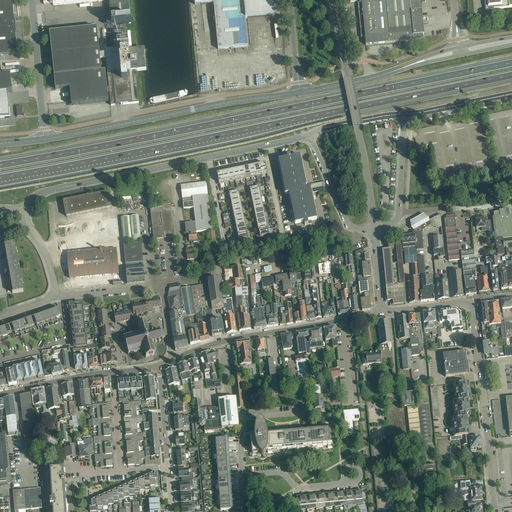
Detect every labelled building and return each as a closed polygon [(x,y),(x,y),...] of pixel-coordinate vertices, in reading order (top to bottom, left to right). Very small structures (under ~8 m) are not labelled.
[(9,0),(7,0),(0,0),(0,93),(7,93),(12,92),(10,74),(1,75),(0,61),(0,55),(12,54),(17,54),(15,34),(14,19),(12,0),(9,0)] [(42,0),(43,5),(53,4),(53,5),(103,1),(103,0),(109,0),(109,2),(110,7),(109,7),(111,21),(112,20),(112,25),(131,24),(131,18),(128,0),(42,0)] [(194,0),(195,5),(214,3),(218,49),(248,46),(245,18),(274,16),(272,0),(194,0)] [(349,0),(350,2),(357,1),(361,38),(365,37),(365,38),(366,45),(398,42),(398,43),(402,43),(401,41),(405,41),(405,42),(414,41),(414,40),(422,39),(421,35),(424,35),(424,30),(423,30),(421,31),(413,31),(411,16),(420,15),(422,15),(422,11),(419,11),(418,0),(349,0)] [(511,7),(511,0),(484,0),(485,4),(487,6),(485,7),(489,9),(490,8),(491,9),(507,8),(508,7),(511,6),(511,7)] [(420,15),(411,16),(413,31),(421,31),(423,30),(422,15),(420,15)] [(144,49),(141,49),(128,51),(128,48),(128,47),(127,32),(126,32),(126,25),(115,26),(116,32),(113,32),(115,48),(108,49),(108,45),(107,46),(106,37),(103,38),(104,46),(104,49),(105,49),(111,106),(139,103),(136,71),(146,70),(144,49)] [(97,28),(50,33),(55,90),(70,88),(71,105),(108,102),(105,71),(101,71),(100,61),(97,28)] [(7,93),(0,93),(0,119),(10,118),(7,93)] [(325,186),(324,182),(306,186),(300,156),(294,157),(293,154),(287,155),(287,158),(278,160),(285,194),(289,194),(295,224),(304,222),(305,225),(311,224),(310,221),(316,219),(311,193),(319,191),(318,187),(325,186)] [(206,183),(181,186),(184,209),(194,208),(195,223),(192,223),(185,224),(186,234),(196,233),(196,232),(212,231),(206,183)] [(63,201),(66,216),(111,207),(108,192),(87,196),(87,194),(83,195),(84,197),(63,201)] [(153,239),(164,238),(174,237),(170,205),(150,208),(153,239)] [(511,215),(509,216),(508,209),(499,210),(499,211),(493,212),(494,217),(492,217),(493,221),(493,222),(494,232),(497,255),(498,255),(499,262),(499,267),(501,290),(511,288),(511,262),(511,263),(511,257),(509,257),(508,249),(511,248),(511,215)] [(138,215),(130,216),(121,217),(124,242),(141,241),(138,215)] [(459,260),(454,215),(446,216),(445,219),(444,220),(449,261),(459,260)] [(475,219),(476,224),(476,228),(481,227),(482,231),(487,230),(487,233),(492,232),(491,226),(490,221),(485,221),(484,218),(475,219)] [(415,243),(416,252),(422,251),(420,231),(430,225),(430,224),(428,221),(430,220),(414,229),(414,231),(415,243)] [(214,232),(212,232),(207,232),(208,242),(209,242),(210,255),(217,255),(217,254),(219,254),(218,241),(215,242),(215,241),(214,232)] [(203,240),(202,237),(197,237),(196,234),(188,234),(189,241),(193,241),(193,242),(197,242),(197,240),(203,240)] [(433,250),(444,249),(442,236),(431,238),(433,250)] [(484,254),(483,247),(479,247),(479,240),(474,240),(475,255),(484,254)] [(123,244),(125,264),(143,262),(141,242),(123,244)] [(17,259),(15,243),(4,245),(4,246),(5,245),(8,261),(17,259)] [(382,250),(387,301),(391,300),(392,305),(406,304),(406,303),(405,299),(401,249),(400,244),(395,245),(397,263),(392,263),(390,249),(388,249),(382,250)] [(194,248),(186,249),(187,260),(196,259),(196,252),(194,252),(194,248)] [(418,276),(415,248),(403,250),(405,265),(412,264),(413,276),(418,276)] [(113,249),(68,253),(70,278),(118,274),(116,249),(113,249)] [(444,249),(433,250),(433,256),(436,256),(437,261),(440,260),(445,260),(444,249)] [(474,257),(474,252),(473,250),(460,252),(466,295),(476,294),(476,292),(473,271),(476,270),(474,257)] [(432,276),(431,275),(425,276),(423,258),(416,258),(418,277),(421,277),(423,292),(420,292),(421,302),(434,301),(432,276)] [(485,258),(485,259),(486,264),(489,264),(490,272),(492,291),(499,290),(497,272),(497,267),(497,258),(491,259),(491,258),(485,258)] [(11,277),(20,275),(17,259),(8,261),(11,277)] [(145,282),(143,262),(125,264),(127,284),(145,282)] [(363,270),(371,270),(370,262),(362,263),(363,270)] [(230,283),(231,289),(232,289),(233,298),(235,297),(239,331),(240,331),(250,330),(251,330),(248,307),(248,303),(248,287),(241,288),(240,280),(244,280),(243,271),(242,266),(232,267),(233,275),(234,280),(229,281),(230,283)] [(353,266),(348,267),(349,272),(346,273),(346,275),(353,274),(354,274),(353,266)] [(479,293),(490,291),(487,267),(480,268),(480,274),(483,273),(484,276),(476,277),(479,293)] [(452,297),(464,296),(461,269),(449,271),(452,297)] [(290,281),(289,274),(275,277),(276,284),(278,284),(278,282),(282,282),(283,292),(284,292),(285,297),(291,296),(291,291),(290,281)] [(12,293),(23,291),(20,275),(11,277),(13,293),(12,293)] [(261,280),(262,282),(262,288),(274,285),(273,277),(261,280)] [(420,302),(420,297),(418,277),(408,278),(409,298),(409,303),(420,302)] [(371,278),(361,279),(358,279),(359,294),(364,294),(364,297),(360,297),(362,311),(371,309),(370,303),(374,303),(371,278)] [(208,281),(212,310),(223,308),(227,334),(236,332),(234,315),(233,315),(231,298),(221,299),(220,284),(219,279),(208,281)] [(203,285),(190,287),(188,288),(184,288),(181,289),(185,312),(181,312),(181,311),(170,313),(173,341),(175,351),(179,351),(179,349),(188,348),(188,345),(187,343),(182,317),(195,315),(195,314),(194,310),(206,309),(206,308),(203,285)] [(168,293),(168,294),(168,298),(167,298),(170,312),(170,313),(181,311),(181,312),(185,312),(181,289),(174,291),(173,290),(172,291),(172,292),(169,292),(168,293)] [(341,299),(344,315),(350,314),(348,303),(347,303),(346,298),(348,298),(347,291),(340,292),(341,299)] [(256,296),(257,309),(259,328),(266,328),(266,327),(265,316),(263,316),(263,313),(265,313),(264,309),(263,295),(256,296)] [(153,308),(161,306),(160,298),(145,301),(145,303),(132,305),(134,314),(136,313),(136,315),(150,312),(150,311),(153,311),(153,308)] [(312,298),(305,299),(307,317),(307,321),(315,320),(315,319),(312,298)] [(302,300),(298,300),(300,311),(301,322),(307,321),(307,317),(306,317),(304,302),(302,302),(302,300)] [(511,300),(504,301),(502,301),(504,320),(505,327),(505,330),(506,338),(511,337),(511,300)] [(499,302),(488,303),(490,326),(491,332),(492,332),(497,331),(497,328),(501,327),(502,339),(506,339),(506,338),(505,330),(505,327),(504,320),(501,321),(499,302)] [(284,304),(284,308),(286,325),(293,324),(291,303),(284,304)] [(484,319),(481,319),(483,333),(483,336),(490,335),(489,324),(490,323),(488,309),(487,304),(482,304),(483,305),(483,308),(484,319)] [(277,321),(276,310),(276,305),(265,306),(266,317),(267,321),(267,322),(268,327),(278,326),(277,321)] [(286,325),(284,308),(280,309),(281,316),(278,316),(278,321),(279,320),(280,326),(286,325)] [(207,313),(206,309),(194,310),(195,314),(196,314),(198,325),(200,337),(199,337),(200,342),(209,340),(208,334),(207,324),(207,320),(206,313),(207,313)] [(456,309),(438,312),(440,323),(447,322),(447,323),(446,323),(449,326),(450,325),(451,325),(452,332),(463,331),(460,313),(459,313),(456,311),(456,309)] [(212,310),(209,310),(210,321),(212,337),(224,335),(222,320),(213,321),(212,316),(211,315),(211,312),(212,312),(211,310),(212,310)] [(435,312),(423,314),(425,333),(432,332),(432,335),(437,335),(435,312)] [(420,314),(407,316),(410,338),(412,356),(419,355),(419,351),(424,350),(420,314)] [(407,316),(396,317),(399,339),(410,338),(407,316)] [(391,346),(391,343),(392,343),(389,318),(377,320),(381,345),(387,344),(388,347),(389,348),(390,348),(391,346)] [(138,324),(137,324),(137,325),(138,325),(140,332),(124,336),(123,335),(123,336),(124,337),(125,341),(124,341),(124,342),(125,342),(127,348),(126,348),(126,349),(127,349),(128,353),(128,355),(129,354),(144,350),(146,356),(145,357),(146,358),(147,357),(155,355),(156,355),(155,354),(152,344),(156,343),(156,342),(162,340),(163,341),(163,340),(164,337),(165,337),(165,336),(164,336),(163,333),(164,333),(164,332),(163,333),(160,331),(160,330),(159,331),(157,332),(156,331),(156,328),(149,330),(147,323),(147,322),(147,321),(146,322),(138,324)] [(200,342),(199,337),(198,331),(195,332),(193,324),(190,325),(191,332),(192,331),(195,344),(200,342)] [(333,348),(338,347),(337,339),(335,327),(324,329),(326,341),(332,340),(333,348)] [(321,330),(308,332),(309,338),(310,350),(322,348),(322,338),(322,335),(321,330)] [(309,338),(308,332),(296,334),(297,339),(299,357),(306,356),(306,355),(310,355),(308,344),(306,344),(306,341),(304,342),(304,338),(309,338)] [(292,334),(281,336),(283,350),(291,349),(291,348),(293,347),(291,340),(293,339),(292,334)] [(263,339),(256,340),(258,352),(260,352),(260,354),(264,353),(263,339)] [(236,343),(237,349),(240,365),(252,364),(250,347),(249,341),(236,343)] [(485,350),(486,355),(489,354),(492,353),(492,357),(498,356),(497,348),(494,349),(493,345),(490,345),(490,343),(485,343),(485,350)] [(17,383),(22,382),(24,381),(36,379),(38,378),(43,377),(44,377),(40,361),(39,354),(41,349),(40,348),(38,347),(33,356),(34,363),(13,367),(11,361),(4,363),(6,371),(9,385),(17,383)] [(61,366),(62,372),(70,371),(69,366),(67,350),(61,351),(62,353),(62,354),(63,366),(61,366)] [(206,353),(199,355),(200,357),(201,359),(203,367),(205,374),(210,372),(209,370),(210,370),(211,370),(212,374),(214,380),(216,380),(215,374),(214,368),(213,364),(214,364),(213,361),(216,361),(213,351),(210,352),(206,353)] [(362,365),(367,365),(382,363),(380,352),(361,354),(362,365)] [(443,355),(445,377),(468,374),(468,373),(467,370),(467,365),(466,365),(466,361),(465,352),(443,355)] [(44,377),(52,375),(62,373),(62,372),(61,366),(59,354),(54,355),(56,365),(55,366),(54,363),(50,363),(50,366),(51,368),(48,369),(46,369),(45,370),(44,370),(44,372),(44,377)] [(86,355),(74,357),(75,369),(80,369),(80,368),(83,368),(88,368),(86,355)] [(192,360),(187,362),(189,371),(193,370),(193,373),(195,373),(197,372),(196,369),(200,368),(197,359),(192,360)] [(287,402),(286,389),(284,370),(274,371),(273,359),(275,359),(268,360),(268,365),(269,368),(269,373),(272,403),(287,402)] [(187,362),(178,364),(178,367),(182,381),(190,379),(191,379),(191,378),(190,378),(190,375),(189,371),(187,362)] [(340,376),(339,362),(334,362),(335,369),(328,369),(329,378),(340,376)] [(176,367),(165,370),(168,386),(179,383),(176,367)] [(236,371),(233,372),(236,397),(237,408),(243,408),(239,371),(238,371),(238,369),(237,369),(237,368),(237,367),(235,367),(236,371)] [(153,376),(146,378),(143,378),(146,400),(156,399),(153,376)] [(335,378),(329,378),(330,391),(339,390),(338,386),(336,386),(335,378)] [(91,406),(89,385),(89,380),(77,381),(78,391),(77,392),(79,408),(91,406)] [(118,380),(118,381),(116,382),(116,385),(118,385),(118,391),(124,391),(124,380),(118,380)] [(455,437),(463,436),(468,435),(467,431),(469,430),(469,427),(467,428),(466,425),(468,425),(468,422),(466,422),(465,418),(468,418),(468,413),(470,413),(469,410),(467,410),(467,408),(469,407),(469,404),(466,405),(466,401),(469,400),(469,396),(471,396),(470,392),(468,393),(468,390),(470,390),(470,387),(468,387),(467,383),(454,384),(455,389),(454,389),(455,401),(453,402),(454,406),(453,406),(454,419),(452,419),(453,423),(452,423),(453,432),(454,432),(455,437)] [(57,387),(46,389),(49,410),(60,408),(57,387)] [(436,387),(430,387),(433,419),(439,418),(436,387)] [(47,417),(46,413),(43,390),(33,392),(35,409),(41,408),(42,414),(44,413),(45,418),(47,417)] [(416,392),(402,393),(403,407),(407,407),(417,405),(416,392)] [(37,449),(31,398),(31,393),(30,393),(20,396),(25,439),(24,439),(26,450),(37,449)] [(313,413),(315,413),(321,412),(321,408),(320,408),(323,408),(322,396),(314,396),(315,409),(315,408),(315,409),(313,409),(313,413)] [(13,397),(4,399),(6,417),(8,433),(8,436),(16,435),(17,432),(16,416),(13,397)] [(222,429),(234,428),(239,427),(237,408),(236,397),(218,399),(219,404),(219,407),(209,408),(209,407),(205,407),(207,421),(202,421),(200,399),(194,400),(194,405),(195,416),(196,423),(195,423),(195,424),(200,423),(200,426),(201,427),(203,427),(204,426),(204,432),(222,430),(222,429)] [(124,412),(136,411),(136,406),(141,405),(141,401),(128,402),(125,402),(122,403),(123,406),(124,406),(124,408),(124,412)] [(177,414),(179,414),(179,413),(183,413),(182,401),(172,402),(172,403),(174,402),(174,406),(173,406),(174,414),(177,413),(177,414)] [(109,409),(109,407),(110,407),(110,403),(105,404),(92,405),(92,409),(97,408),(97,413),(109,413),(109,409)] [(417,405),(421,445),(432,444),(428,404),(417,405)] [(68,418),(67,411),(67,406),(62,407),(63,416),(60,416),(60,419),(68,418)] [(344,411),(347,439),(353,438),(353,435),(351,421),(352,419),(359,419),(358,413),(358,410),(344,411)] [(125,415),(125,417),(123,417),(124,421),(142,419),(142,416),(136,416),(136,411),(124,412),(125,415)] [(109,413),(97,413),(97,419),(92,419),(92,423),(111,422),(111,418),(109,418),(109,416),(109,413)] [(156,428),(155,414),(148,415),(149,423),(145,423),(143,423),(144,425),(144,430),(149,430),(149,429),(156,428)] [(142,423),(142,419),(124,421),(124,424),(125,424),(125,426),(126,430),(137,429),(137,424),(142,423)] [(252,452),(251,452),(250,454),(249,455),(250,456),(251,457),(252,458),(258,457),(259,458),(261,459),(263,459),(265,459),(266,458),(267,456),(333,451),(331,428),(324,429),(322,429),(322,431),(320,431),(320,429),(319,429),(318,430),(304,431),(302,431),(302,433),(300,433),(300,431),(299,431),(298,431),(284,432),(282,432),(282,433),(282,434),(280,435),(280,433),(279,433),(277,433),(267,434),(267,431),(266,428),(264,424),(262,421),(261,420),(260,419),(259,419),(258,420),(257,421),(256,425),(255,430),(254,435),(251,435),(251,446),(252,452)] [(111,422),(92,423),(93,427),(98,426),(98,431),(110,431),(110,427),(110,425),(111,425),(111,422)] [(126,430),(126,435),(125,435),(125,439),(143,437),(143,434),(138,434),(137,429),(126,430)] [(110,431),(98,431),(99,437),(93,437),(94,441),(112,440),(112,436),(111,436),(110,434),(110,431)] [(0,484),(11,483),(6,433),(0,433),(0,484)] [(176,445),(179,445),(185,444),(184,437),(186,437),(185,433),(177,434),(178,438),(176,438),(176,445)] [(143,437),(125,439),(125,442),(126,442),(126,444),(127,448),(139,447),(138,441),(144,441),(143,437)] [(476,448),(482,448),(481,443),(480,443),(480,437),(476,438),(475,438),(469,438),(469,444),(470,444),(471,450),(472,452),(475,451),(476,450),(476,448)] [(112,440),(94,441),(94,445),(99,444),(100,449),(111,449),(111,445),(111,443),(112,443),(112,440)] [(157,442),(150,442),(151,448),(145,448),(145,452),(146,457),(151,456),(158,456),(158,455),(160,455),(160,447),(158,447),(157,442)] [(89,452),(93,452),(92,443),(84,444),(85,447),(80,448),(80,453),(80,454),(80,457),(89,456),(89,452)] [(64,445),(65,448),(66,457),(72,457),(72,458),(76,457),(75,444),(64,445)] [(127,451),(127,453),(126,453),(126,457),(145,455),(144,452),(139,452),(139,447),(127,448),(127,451)] [(111,449),(100,449),(100,455),(95,455),(95,459),(113,457),(113,454),(112,454),(112,452),(111,449)] [(178,459),(185,458),(185,454),(188,454),(188,451),(177,452),(178,459)] [(145,459),(145,455),(126,457),(126,460),(128,460),(128,462),(128,466),(138,465),(140,465),(139,459),(145,459)] [(113,461),(113,457),(95,459),(95,460),(95,462),(100,462),(101,467),(113,467),(112,463),(112,461),(113,461)] [(185,458),(178,459),(178,467),(189,466),(189,462),(186,462),(185,458)] [(436,478),(435,465),(423,466),(424,479),(436,478)] [(49,469),(49,471),(48,471),(49,486),(50,486),(51,499),(50,499),(50,506),(50,511),(66,511),(66,505),(68,505),(68,504),(68,502),(66,502),(65,485),(67,485),(67,482),(66,482),(66,480),(65,480),(64,468),(49,469)] [(194,479),(193,473),(188,473),(188,469),(178,470),(179,477),(182,477),(182,480),(194,479)] [(158,473),(155,473),(155,472),(152,474),(152,475),(149,476),(150,486),(158,485),(158,473)] [(193,490),(190,490),(189,486),(193,486),(192,480),(194,480),(194,479),(182,480),(182,484),(180,484),(180,487),(179,487),(179,491),(180,491),(183,491),(193,490)] [(464,482),(460,482),(461,490),(460,490),(461,496),(471,495),(471,501),(482,500),(480,488),(471,489),(470,481),(464,481),(464,482)] [(24,490),(25,510),(42,508),(40,488),(24,490)] [(25,511),(25,510),(24,490),(13,491),(14,511),(25,511)] [(352,491),(353,506),(353,505),(362,502),(362,500),(362,496),(363,496),(363,493),(362,493),(362,490),(356,491),(356,493),(352,493),(352,491)] [(194,501),(193,501),(193,497),(194,497),(193,491),(183,491),(183,495),(181,495),(181,499),(180,499),(180,502),(181,502),(181,503),(184,502),(194,501)] [(353,506),(352,491),(347,492),(347,494),(343,494),(343,492),(344,507),(344,506),(353,503),(353,506)] [(344,507),(343,492),(338,493),(338,495),(334,495),(334,493),(333,493),(335,508),(335,507),(344,504),(344,507)] [(324,494),(326,509),(326,508),(334,505),(335,508),(333,493),(329,494),(329,495),(325,496),(324,494)] [(315,495),(316,510),(316,508),(325,506),(325,509),(326,509),(324,494),(319,494),(319,496),(315,497),(315,495)] [(306,496),(307,509),(316,507),(316,510),(315,495),(310,495),(310,497),(306,498),(306,496)] [(307,509),(306,496),(301,496),(301,498),(296,499),(298,511),(298,510),(307,508),(307,511),(307,509)] [(94,499),(94,501),(91,501),(91,504),(89,504),(90,509),(90,511),(98,511),(97,499),(97,498),(94,499)] [(184,502),(184,506),(182,506),(182,509),(181,511),(191,511),(191,508),(195,508),(194,501),(184,502)] [(469,511),(483,510),(482,507),(481,506),(481,504),(476,504),(476,503),(468,504),(469,511)]
